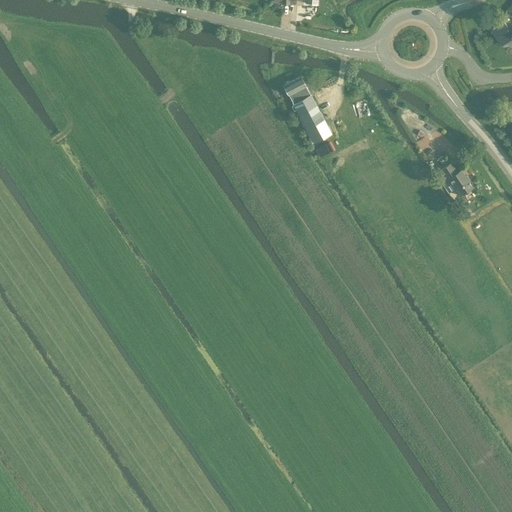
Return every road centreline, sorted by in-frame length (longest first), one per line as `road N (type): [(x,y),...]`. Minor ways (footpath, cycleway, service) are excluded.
road 1 (unclassified): [(381,49),(346,49),(128,0)]
road 2 (unclassified): [(511,176),(429,70)]
